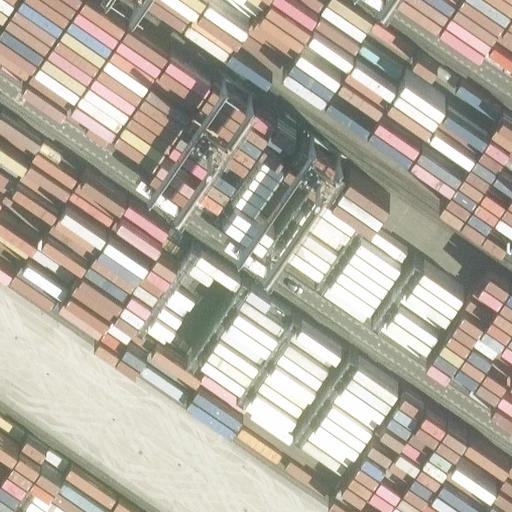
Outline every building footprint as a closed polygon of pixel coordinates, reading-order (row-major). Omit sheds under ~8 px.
[(0,193),(19,166),(11,160),(25,156),(21,153),(6,157),(16,142),(15,136),(7,147),(1,148),(0,147),(0,193)] [(511,191),(503,206),(501,204),(485,229),(511,245),(511,191)] [(480,274),(489,259),(444,231),(421,269),(457,291),(464,281),(476,288),(469,298),(484,307),(498,286),(480,274)] [(396,300),(381,322),(420,348),(445,310),(427,299),(428,298),(420,293),(413,303),(420,307),(409,323),(404,319),(410,309),(396,300)] [(440,460),(420,511),(511,511),(511,473),(483,462),(498,483),(481,488),(482,475),(480,475),(440,460)]
